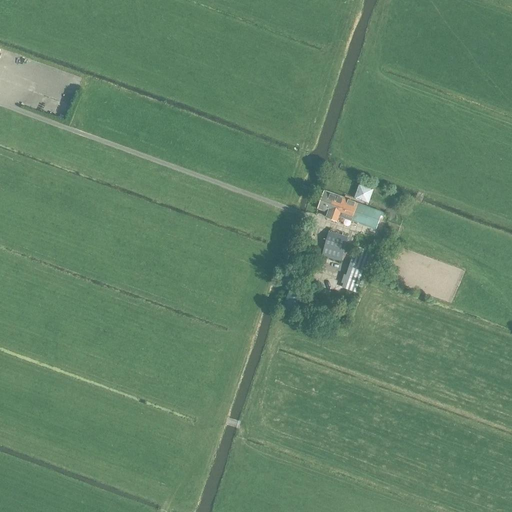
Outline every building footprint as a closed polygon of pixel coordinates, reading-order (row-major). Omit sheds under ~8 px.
[(368,203),(373,189),(362,185),(357,199),(368,203)] [(376,229),(383,212),(326,191),(320,208),(330,212),(329,217),(339,221),(341,216),(376,229)] [(305,228),(298,250),(300,250),(310,254),(314,240),(315,241),(316,237),(315,237),(313,236),(314,233),(314,230),(310,229),(309,229),(309,228),(309,226),(306,225),(305,228)] [(342,261),(349,237),(330,232),(324,256),(342,261)] [(369,271),(375,251),(358,246),(355,255),(353,255),(347,274),(345,274),(342,282),(344,283),(342,287),(358,292),(365,270),(369,271)]
